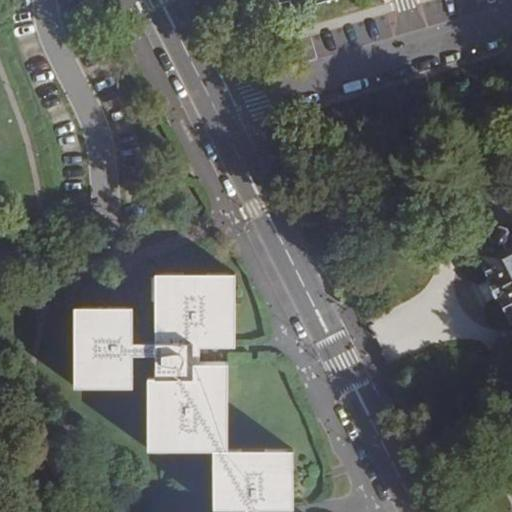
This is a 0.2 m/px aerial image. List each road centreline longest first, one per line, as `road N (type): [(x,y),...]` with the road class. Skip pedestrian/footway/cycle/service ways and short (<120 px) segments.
road 1 (residential): [(417,511),(216,113)]
road 2 (residential): [(216,113),(511,22)]
road 3 (residential): [(216,113),(160,0)]
